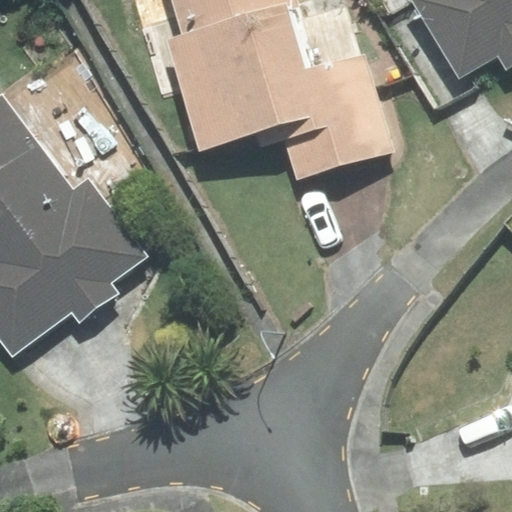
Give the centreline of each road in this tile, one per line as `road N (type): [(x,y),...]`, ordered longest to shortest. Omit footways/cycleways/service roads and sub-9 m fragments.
road 1 (residential): [(270,445),(192,450),(39,483)]
road 2 (residential): [(404,281),(270,445)]
